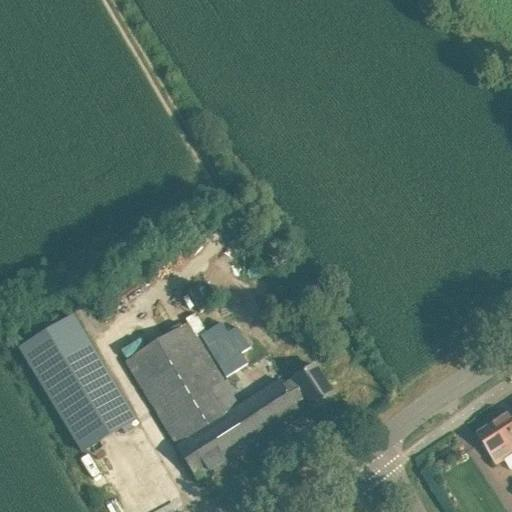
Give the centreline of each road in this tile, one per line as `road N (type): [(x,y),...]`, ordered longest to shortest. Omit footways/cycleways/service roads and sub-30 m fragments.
road 1 (track): [(238,222),(107,0)]
road 2 (tertiary): [(370,446),(511,350)]
